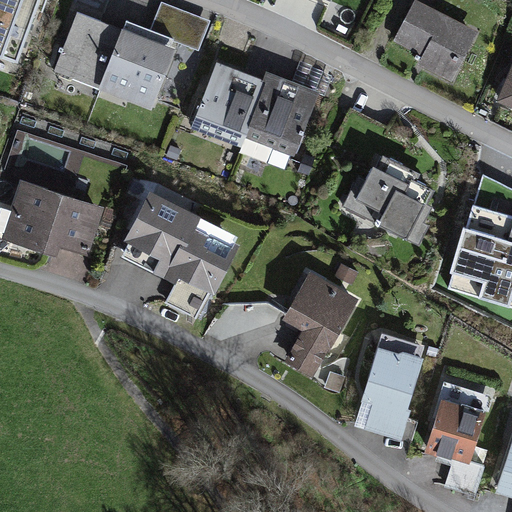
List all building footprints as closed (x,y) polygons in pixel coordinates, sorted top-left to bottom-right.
[(42,0),(0,0),(0,25),(29,36),(42,0)] [(481,36),(420,4),(398,46),(460,78),(481,36)] [(129,37),(77,17),(56,76),(107,95),(129,37)] [(180,56),(129,37),(107,95),(158,114),(180,56)] [(270,85),(219,66),(196,127),(247,146),(270,85)] [(511,80),(501,107),(511,111),(511,80)] [(320,104),(270,85),(247,146),(298,165),(320,104)] [(74,187),(78,175),(27,158),(23,170),(74,187)] [(343,212),(423,246),(437,214),(428,210),(440,182),(386,159),(375,186),(357,179),(343,212)] [(105,205),(20,178),(11,209),(1,206),(0,209),(0,231),(5,233),(3,238),(57,255),(60,247),(89,256),(105,205)] [(239,235),(150,191),(126,240),(130,242),(123,257),(174,283),(164,304),(198,321),(212,293),(216,295),(242,244),(236,241),(239,235)] [(511,216),(474,206),(452,285),(511,301),(511,216)] [(359,298),(310,271),(283,319),(302,329),(285,361),(314,378),(359,298)] [(425,345),(383,332),(362,400),(373,404),(365,430),(402,441),(412,409),(408,407),(424,356),(421,355),(425,345)] [(487,409),(442,395),(425,452),(437,456),(436,459),(452,464),(445,486),(477,496),(487,464),(472,459),(487,409)] [(511,511),(511,441),(496,493),(511,498),(511,511)]
